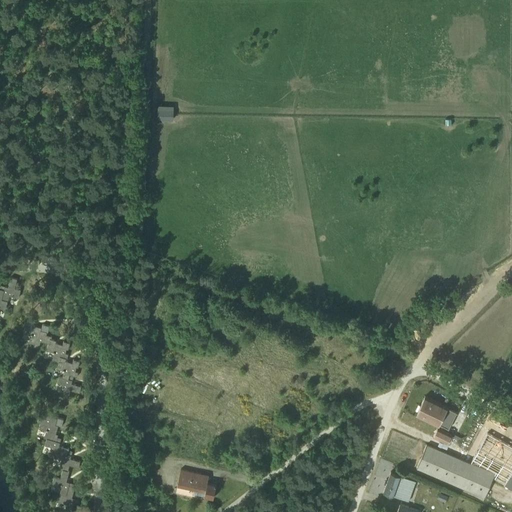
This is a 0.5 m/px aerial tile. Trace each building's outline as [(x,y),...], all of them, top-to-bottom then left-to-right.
[(172,118),(173,105),(159,105),(159,118),(172,118)] [(198,294),(163,275),(158,283),(164,286),(161,292),(171,297),(173,291),(177,293),(178,291),(195,300),(198,294)] [(0,308),(5,310),(9,296),(18,299),(20,290),(14,288),(16,279),(10,278),(8,287),(4,286),(3,290),(0,289),(0,308)] [(207,299),(200,295),(197,301),(204,304),(207,299)] [(157,298),(145,297),(144,307),(150,308),(150,325),(155,325),(156,314),(159,314),(159,308),(167,309),(167,301),(157,301),(157,298)] [(26,321),(23,333),(30,335),(28,342),(34,344),(34,347),(39,348),(41,341),(48,343),(46,350),(54,352),(52,360),(58,361),(56,368),(64,369),(62,376),(59,376),(57,382),(63,384),(60,393),(69,395),(70,389),(79,391),(81,385),(71,383),(73,375),(77,376),(78,371),(75,370),(77,366),(78,366),(80,360),(73,359),(72,362),(65,360),(66,358),(67,358),(68,353),(65,352),(67,348),(68,348),(70,342),(63,341),(62,344),(56,342),(56,340),(51,338),(52,336),(46,334),(47,331),(41,330),(42,327),(33,325),(34,323),(26,321)] [(457,410),(425,395),(416,414),(438,425),(437,426),(447,431),(457,410)] [(39,417),(37,422),(40,422),(39,428),(46,430),(44,437),(47,437),(45,445),(50,446),(48,456),(62,459),(59,468),(63,469),(60,478),(55,477),(53,485),(61,487),(57,501),(66,503),(64,510),(71,511),(75,499),(72,498),(75,483),(67,481),(69,471),(68,470),(70,464),(78,466),(80,460),(70,458),(72,450),(69,449),(69,447),(59,445),(61,438),(58,437),(58,433),(55,433),(57,424),(56,424),(57,418),(54,417),(56,413),(48,411),(46,418),(39,417)] [(486,412),(483,418),(493,424),(497,418),(486,412)] [(430,424),(426,433),(447,443),(451,435),(430,424)] [(511,435),(494,426),(477,457),(503,471),(498,480),(511,487),(511,435)] [(494,472),(427,444),(416,468),(484,497),(494,472)] [(213,498),(216,483),(213,483),(215,474),(180,467),(177,485),(197,489),(196,494),(213,498)] [(415,481),(390,471),(382,492),(407,501),(415,481)] [(145,501),(146,483),(136,483),(136,500),(145,501)] [(450,497),(440,493),(437,500),(446,504),(450,497)] [(419,511),(420,511),(400,503),(396,511),(419,511)]
